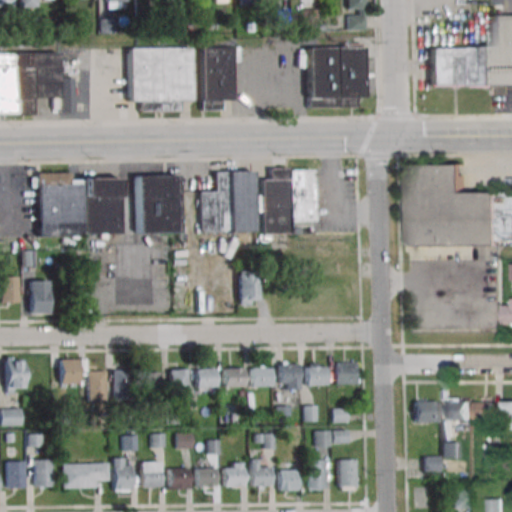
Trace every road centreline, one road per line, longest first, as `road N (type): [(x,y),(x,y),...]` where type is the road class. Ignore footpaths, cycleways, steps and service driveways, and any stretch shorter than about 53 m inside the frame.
road 1 (secondary): [(0,143),(391,137)]
road 2 (residential): [(0,336),(380,332)]
road 3 (residential): [(383,511),(373,138)]
road 4 (residential): [(391,137),(389,0)]
road 5 (residential): [(381,364),(511,362)]
road 6 (secondary): [(391,137),(511,137)]
